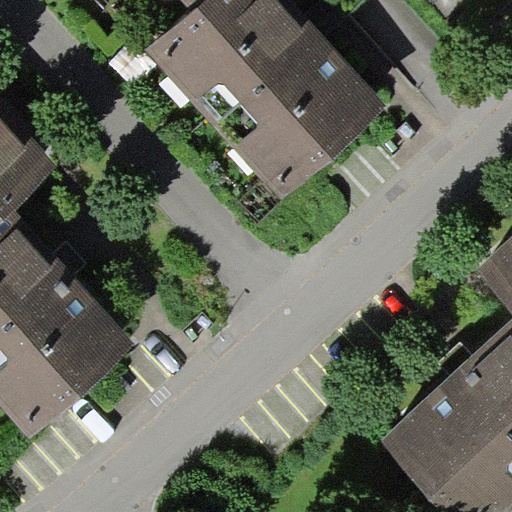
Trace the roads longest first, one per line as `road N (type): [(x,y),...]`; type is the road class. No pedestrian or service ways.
road 1 (residential): [(300,325),(9,0)]
road 2 (residential): [(300,325),(511,133)]
road 3 (residential): [(93,511),(300,325)]
